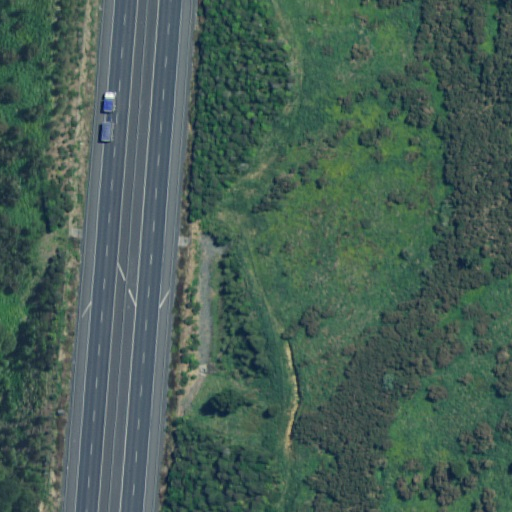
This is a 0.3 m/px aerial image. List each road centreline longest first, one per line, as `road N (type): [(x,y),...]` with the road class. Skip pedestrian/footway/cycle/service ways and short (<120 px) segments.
road 1 (motorway): [(78,511),(117,0)]
road 2 (motorway): [(170,0),(132,511)]
